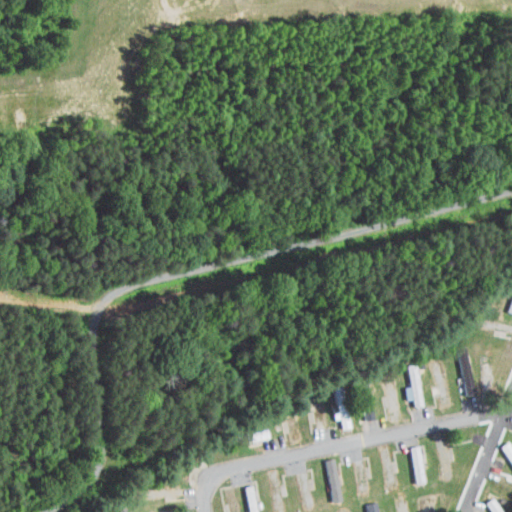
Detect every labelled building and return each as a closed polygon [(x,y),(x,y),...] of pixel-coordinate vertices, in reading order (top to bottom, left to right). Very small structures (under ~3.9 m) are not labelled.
[(511,264),(496,305),(505,308),(511,289),(511,264)] [(446,345),(454,389),(463,387),(456,343),(446,345)] [(397,357),(399,379),(394,380),(395,393),(402,392),(403,400),(411,399),(406,356),(397,357)] [(337,403),(329,403),(330,422),(338,421),(337,403)] [(232,435),(255,433),(254,425),(231,427),(232,435)] [(399,440),(405,477),(414,475),(408,438),(399,440)] [(316,452),(320,495),(329,494),(324,451),(316,452)] [(239,509),(247,507),(241,478),(233,480),(239,509)] [(358,511),(368,511),(365,495),(356,497),(358,511)]
